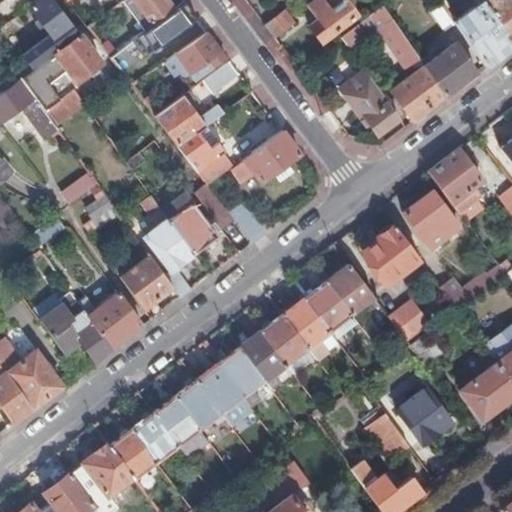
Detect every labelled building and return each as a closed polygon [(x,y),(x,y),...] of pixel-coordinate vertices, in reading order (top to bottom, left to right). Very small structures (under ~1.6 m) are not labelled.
[(24,55),(34,69),(80,34),(54,0),(39,0),(31,6),(52,34),(24,55)] [(167,0),(134,0),(153,25),(175,9),(167,0)] [(309,24),(322,41),(357,14),(346,0),(314,0),(309,4),(318,17),(309,24)] [(511,0),(487,0),(485,2),(511,40),(511,0)] [(153,25),(126,44),(131,50),(136,46),(145,57),(198,18),(185,1),(175,9),(153,25)] [(456,22),(487,66),(511,46),(511,40),(485,2),(456,22)] [(342,38),(351,51),(363,42),(367,34),(377,27),(406,69),(413,65),(415,67),(426,66),(383,6),(342,38)] [(266,25),(275,37),(294,23),(285,10),(266,25)] [(207,32),(176,54),(189,74),(195,70),(200,76),(227,57),(219,46),(207,32)] [(21,78),(45,111),(62,99),(51,83),(68,70),(77,81),(102,63),(80,34),(34,69),(21,78)] [(456,43),(426,66),(447,96),(467,81),(478,72),(456,43)] [(240,74),(230,62),(203,81),(212,94),(240,74)] [(404,108),(414,121),(432,107),(447,96),(426,66),(392,91),(396,97),(404,108)] [(378,135),(401,119),(366,70),(340,89),(367,126),(370,124),(378,135)] [(0,94),(0,179),(11,172),(4,160),(0,162),(0,161),(0,122),(25,105),(28,110),(25,113),(45,139),(58,130),(55,125),(45,111),(21,78),(18,81),(0,94)] [(140,80),(132,86),(155,116),(162,111),(140,80)] [(45,111),(55,125),(64,118),(65,119),(77,110),(76,109),(84,103),(74,90),(62,99),(45,111)] [(162,111),(155,116),(178,147),(197,134),(205,127),(212,122),(214,123),(226,114),(225,113),(219,105),(191,126),(179,110),(189,103),(184,95),(162,111)] [(401,110),(404,108),(396,97),(393,99),(401,110)] [(205,127),(197,134),(209,149),(217,143),(205,127)] [(300,154),(283,131),(233,167),(244,181),(255,173),(262,182),(274,173),(279,180),(293,171),(287,164),(300,154)] [(178,147),(207,184),(208,186),(233,167),(223,153),(225,151),(218,142),(217,143),(209,149),(197,134),(178,147)] [(511,139),(499,149),(511,165),(511,139)] [(452,153),(428,171),(458,211),(478,196),(473,188),(482,181),(458,149),(452,153)] [(139,152),(127,161),(133,170),(145,161),(139,152)] [(86,175),(61,193),(68,202),(92,184),(86,175)] [(511,203),(511,183),(507,177),(495,186),(510,206),(511,203)] [(207,184),(195,194),(222,230),(234,221),(233,220),(208,186),(207,184)] [(118,212),(99,186),(92,191),(98,199),(86,208),(99,225),(118,212)] [(431,192),(403,213),(429,247),(458,226),(431,192)] [(169,220),(194,254),(217,236),(186,193),(162,210),(169,220)] [(161,208),(151,195),(143,201),(152,214),(161,208)] [(233,220),(234,221),(252,243),(264,234),(246,210),(233,220)] [(31,236),(39,246),(65,226),(57,216),(31,236)] [(173,288),(179,297),(189,289),(175,269),(194,254),(169,220),(145,238),(170,271),(164,276),(173,288)] [(419,260),(394,225),(378,237),(376,235),(360,247),(387,284),(419,260)] [(41,249),(35,255),(38,258),(44,254),(41,249)] [(164,276),(150,256),(120,278),(143,310),(173,288),(164,276)] [(348,264),(326,281),(351,315),(373,298),(348,264)] [(452,279),(440,288),(456,310),(490,284),(504,274),(499,266),(463,293),(452,279)] [(511,284),(504,274),(490,284),(509,310),(511,307),(511,284)] [(326,281),(305,297),(330,331),(351,315),(326,281)] [(79,302),(113,349),(143,326),(118,291),(95,309),(86,297),(79,302)] [(81,341),(96,362),(113,349),(79,302),(72,293),(61,301),(64,305),(41,322),(61,349),(77,336),(81,341)] [(305,297),(283,313),(308,347),(317,359),(339,343),(330,331),(305,297)] [(410,301),(388,318),(404,339),(426,323),(410,301)] [(283,313),(261,330),(287,363),(308,347),(283,313)] [(261,330),(239,347),(264,381),(287,363),(261,330)] [(427,333),(409,346),(424,366),(442,354),(427,333)] [(61,349),(64,354),(81,341),(77,336),(61,349)] [(0,366),(32,410),(63,388),(36,352),(21,362),(7,342),(2,341),(0,342),(0,366)] [(239,347),(218,363),(243,397),(264,381),(239,347)] [(511,351),(496,363),(511,384),(511,351)] [(218,363),(196,380),(221,413),(243,397),(218,363)] [(495,411),(511,398),(511,384),(496,363),(460,391),(479,417),(492,408),(495,411)] [(0,405),(14,424),(32,410),(0,366),(0,405)] [(196,380),(174,396),(200,430),(221,413),(196,380)] [(433,429),(448,418),(425,387),(396,409),(423,445),(437,434),(433,429)] [(174,396),(153,412),(179,446),(185,454),(197,445),(199,449),(209,442),(200,430),(174,396)] [(388,462),(409,446),(379,406),(364,418),(369,426),(364,430),(388,462)] [(153,412),(131,429),(157,463),(179,446),(153,412)] [(453,423),(448,418),(433,429),(437,434),(453,423)] [(110,445),(133,477),(135,479),(157,463),(131,429),(110,445)] [(76,483),(94,507),(107,495),(108,496),(133,477),(110,445),(108,444),(83,462),(90,472),(76,483)] [(395,511),(411,500),(422,492),(410,477),(400,485),(389,471),(376,480),(362,462),(352,469),(384,511),(395,511)] [(76,483),(69,473),(44,492),(58,511),(86,511),(94,507),(76,483)] [(303,511),(292,497),(270,511),(303,511)] [(511,511),(511,500),(500,510),(501,511),(511,511)] [(35,511),(29,503),(17,511),(35,511)]
